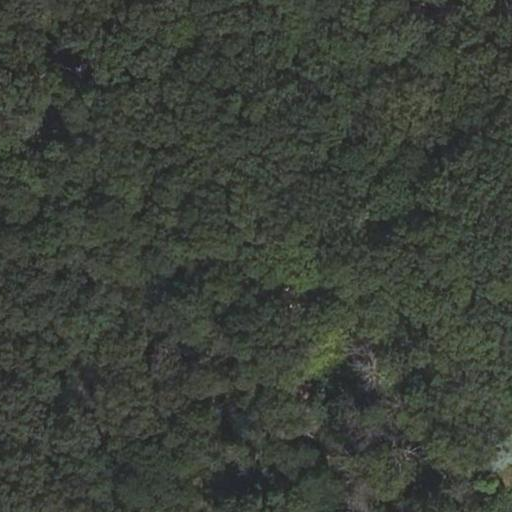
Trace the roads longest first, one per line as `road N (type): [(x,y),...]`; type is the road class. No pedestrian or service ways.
road 1 (track): [(257,0),(290,320),(351,511)]
road 2 (track): [(437,0),(511,103)]
